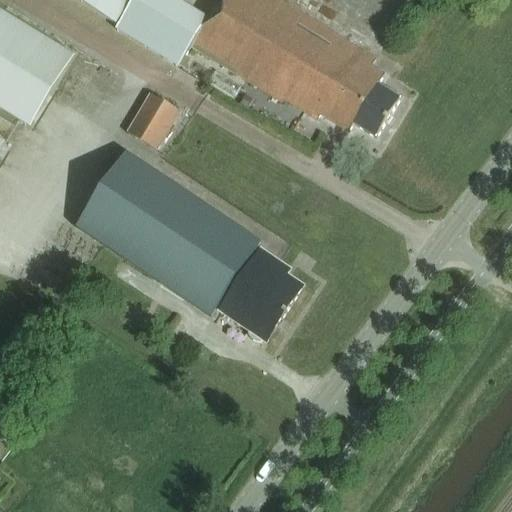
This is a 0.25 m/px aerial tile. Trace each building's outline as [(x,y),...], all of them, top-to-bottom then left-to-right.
[(72,0),(117,27),(133,0),(72,0)] [(193,50),(210,22),(174,0),(137,0),(118,31),(180,70),(193,50)] [(387,80),(383,78),(370,70),(375,61),(277,0),(224,0),(210,22),(193,50),(284,107),(286,103),(319,123),(322,117),(353,137),(357,131),(376,143),(401,103),(381,90),(387,80)] [(0,14),(0,110),(34,131),(77,61),(0,14)] [(180,115),(151,98),(128,136),(157,154),(180,115)] [(247,112),(253,102),(246,98),(240,108),(247,112)] [(77,229),(211,319),(262,243),(127,154),(77,229)] [(219,321),(222,316),(248,333),(247,335),(247,338),(249,341),(252,343),(254,345),(258,345),(261,345),(262,343),(266,346),(274,335),(300,297),(299,297),(306,287),(282,272),(286,266),(272,257),(274,253),(263,245),(214,317),(219,321)]
